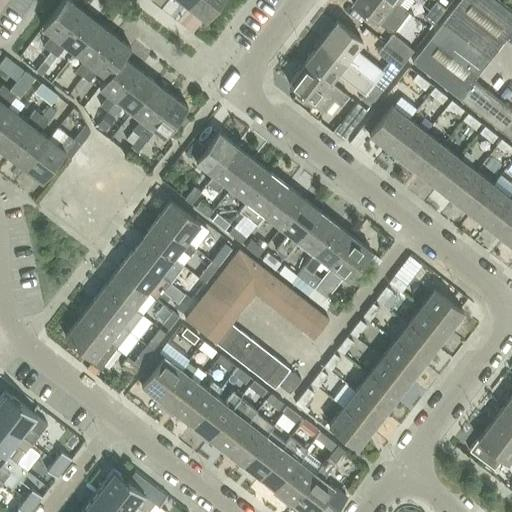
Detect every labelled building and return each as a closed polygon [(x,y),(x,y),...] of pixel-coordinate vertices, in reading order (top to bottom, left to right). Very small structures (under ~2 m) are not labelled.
[(50,50),(81,9),(69,0),(62,0),(42,26),(51,34),(42,44),(50,50)] [(193,0),(189,7),(206,20),(221,0),(193,0)] [(398,4),(392,0),(352,0),(351,1),(389,30),(392,29),(399,20),(401,21),(408,11),(398,4)] [(511,12),(496,0),(458,0),(442,21),(490,59),(505,38),(511,29),(511,12)] [(432,24),(445,8),(435,1),(423,17),(432,24)] [(81,9),(50,50),(57,56),(65,45),(74,52),(98,22),(81,9)] [(414,35),(424,21),(414,13),(403,27),(414,35)] [(336,20),(320,40),(361,73),(382,89),(398,69),(405,59),(384,43),(377,52),(388,61),(382,69),(355,49),(362,40),(336,20)] [(490,59),(442,21),(411,61),(459,98),(474,79),(490,59)] [(83,59),(75,69),(82,75),(114,34),(98,22),(74,52),(83,59)] [(391,33),(384,43),(405,59),(413,49),(391,33)] [(114,34),(82,75),(90,80),(98,70),(106,76),(107,77),(123,56),(130,46),(114,34)] [(320,40),(304,61),(330,81),(331,80),(336,73),(363,93),(359,98),(369,106),(382,89),(361,73),(320,40)] [(106,76),(99,86),(108,93),(100,104),(107,110),(139,68),(123,56),(107,77),(106,76)] [(42,60),(34,70),(36,71),(41,75),(49,66),(42,60)] [(304,61),(287,82),(324,111),(333,100),(340,105),(348,95),(330,81),(304,61)] [(139,68),(107,110),(110,112),(114,115),(122,104),(131,111),(155,81),(139,68)] [(18,76),(17,78),(27,86),(34,77),(24,69),(23,70),(18,76)] [(429,83),(416,73),(411,79),(424,89),(429,83)] [(511,108),(474,79),(459,98),(496,127),(511,108)] [(171,93),(155,81),(131,111),(140,118),(132,129),(139,135),(171,93)] [(33,91),(50,103),(57,94),(40,82),(33,91)] [(0,99),(8,89),(1,84),(0,85),(0,99)] [(446,96),(433,86),(428,93),(441,103),(446,96)] [(0,133),(16,113),(7,106),(15,95),(8,89),(0,99),(0,133)] [(139,135),(145,140),(146,140),(154,129),(164,136),(187,106),(171,93),(139,135)] [(463,109),(450,99),(445,106),(458,116),(463,109)] [(350,130),(366,110),(356,102),(340,123),(350,130)] [(392,104),(368,134),(386,147),(409,117),(393,105),(392,104)] [(48,105),(41,114),(48,120),(55,111),(48,105)] [(511,108),(496,127),(511,139),(511,108)] [(0,149),(9,156),(41,114),(34,109),(25,120),(16,113),(0,133),(0,149)] [(107,110),(96,124),(98,125),(103,129),(104,130),(115,116),(114,115),(110,112),(107,110)] [(480,122),(467,112),(462,119),(475,129),(480,122)] [(25,168),(49,138),(40,131),(48,120),(41,114),(9,156),(25,168)] [(409,117),(386,147),(403,160),(426,130),(409,117)] [(483,125),(478,132),(491,142),(496,135),(483,125)] [(49,138),(25,168),(41,181),(65,150),(74,140),(66,134),(60,129),(57,127),(49,138)] [(426,130),(403,160),(419,173),(443,143),(426,130)] [(212,175),(236,145),(218,131),(195,161),(212,174),(212,175)] [(139,135),(129,147),(136,152),(146,140),(145,140),(139,135)] [(195,137),(183,152),(193,160),(204,146),(205,145),(195,137)] [(511,149),(511,147),(500,138),(495,145),(508,155),(511,149)] [(443,143),(419,173),(436,186),(459,156),(443,143)] [(212,175),(212,174),(206,183),(216,191),(223,183),(229,188),(252,158),(236,145),(212,175)] [(459,156),(436,186),(453,199),(476,169),(459,156)] [(229,188),(226,192),(232,198),(236,193),(246,201),(269,171),(252,158),(229,188)] [(476,169),(453,199),(470,212),(493,182),(476,169)] [(269,171),(246,201),(239,209),(256,222),(263,214),(286,184),(269,171)] [(493,182),(470,212),(486,225),(510,195),(509,195),(493,183),(493,182)] [(286,184),(263,214),(279,227),(303,197),(286,184)] [(194,185),(184,198),(190,203),(200,191),(194,185)] [(510,195),(486,225),(503,238),(511,226),(511,197),(510,196),(510,195)] [(303,197),(279,227),(285,231),(285,235),(274,249),(284,256),(296,240),(319,210),(303,197)] [(169,199),(156,217),(186,241),(200,223),(169,199)] [(200,200),(195,206),(207,216),(212,210),(200,200)] [(336,223),(319,210),(296,240),(313,253),(336,223)] [(216,213),(211,219),(223,229),(228,223),(216,213)] [(156,217),(143,234),(173,258),(182,264),(195,248),(186,241),(156,217)] [(303,265),(296,274),(290,282),(294,285),(307,295),(313,287),(304,281),(311,272),(321,259),(329,266),(353,236),(336,223),(313,253),(303,265)] [(233,226),(228,232),(240,242),(245,235),(233,226)] [(511,226),(503,238),(511,245),(511,226)] [(143,234),(130,251),(160,274),(161,274),(173,258),(143,234)] [(330,266),(320,278),(331,287),(336,291),(346,278),(347,279),(357,266),(369,275),(380,260),(369,251),(370,249),(353,236),(329,266),(330,266)] [(250,239),(245,245),(257,255),(262,249),(250,239)] [(214,256),(210,260),(217,265),(221,260),(230,248),(231,248),(224,243),(222,245),(214,256)] [(254,291),(269,272),(238,248),(184,318),(215,342),(230,323),(242,307),(254,292),(254,291)] [(130,251),(117,267),(148,291),(147,291),(154,297),(157,299),(170,281),(161,274),(160,274),(130,251)] [(266,251),(261,258),(274,269),(280,262),(266,251)] [(210,260),(201,273),(207,278),(217,265),(210,260)] [(290,282),(296,274),(283,264),(278,272),(290,282)] [(117,267),(104,284),(142,313),(154,297),(147,291),(148,291),(117,267)] [(254,291),(254,292),(264,299),(274,307),(284,314),(293,322),(303,330),(313,337),(328,318),(318,310),(308,303),(298,295),(289,287),(279,280),(269,272),(254,291)] [(406,285),(393,275),(388,282),(400,292),(406,285)] [(194,294),(204,282),(197,277),(188,290),(194,294)] [(129,330),(142,313),(104,284),(91,301),(129,330)] [(392,291),(385,285),(375,298),(382,304),(392,291)] [(310,291),(307,295),(311,298),(325,309),(330,301),(324,296),(317,291),(313,287),(310,291)] [(433,288),(419,306),(449,329),(463,311),(433,288)] [(173,305),(181,311),(191,298),(183,292),(183,293),(177,301),(173,305)] [(91,301),(78,317),(116,347),(129,330),(91,301)] [(379,308),(372,302),(362,315),(369,320),(379,308)] [(419,306),(406,323),(436,346),(449,329),(419,306)] [(168,328),(178,316),(171,311),(161,323),(168,328)] [(116,347),(78,317),(64,335),(92,357),(89,360),(99,368),(116,347)] [(366,324),(359,319),(349,332),(356,337),(366,324)] [(230,323),(215,342),(274,388),(278,383),(289,369),(289,368),(230,323)] [(406,323),(394,339),(423,362),(436,346),(406,323)] [(198,337),(185,327),(180,333),(193,343),(198,337)] [(146,343),(153,348),(165,333),(159,328),(146,343)] [(353,341),(346,336),(336,348),(343,354),(353,341)] [(394,339),(381,356),(410,379),(423,362),(394,339)] [(203,340),(198,347),(210,357),(211,357),(216,350),(203,340)] [(133,360),(132,360),(139,366),(140,365),(153,348),(146,343),(133,360)] [(340,358),(333,352),(323,365),(330,370),(340,358)] [(233,363),(220,353),(215,360),(227,370),(233,363)] [(157,398),(180,368),(163,354),(140,384),(157,398)] [(127,356),(121,363),(134,372),(139,366),(132,360),(127,356)] [(381,356),(368,373),(397,396),(410,379),(381,356)] [(174,411),(197,381),(190,375),(195,367),(187,361),(181,369),(180,368),(157,398),(155,401),(166,410),(169,407),(174,411)] [(236,366),(231,372),(232,372),(244,383),(249,376),(236,366)] [(289,369),(278,383),(289,392),(300,377),(289,369)] [(327,374),(320,369),(310,382),(317,387),(327,374)] [(397,396),(368,373),(355,389),(384,412),(397,396)] [(266,389),(253,379),(248,386),(261,395),(266,389)] [(204,386),(197,381),(174,411),(191,424),(214,394),(218,388),(209,381),(204,386)] [(313,392),(306,387),(296,399),(303,405),(313,392)] [(4,390),(0,395),(0,418),(31,443),(47,423),(36,415),(4,390)] [(354,390),(342,406),(371,429),(384,413),(354,390)] [(191,424),(188,427),(200,436),(202,433),(207,437),(239,397),(231,391),(223,401),(214,394),(191,424)] [(283,402),(270,392),(265,399),(278,409),(283,402)] [(511,393),(503,405),(511,411),(511,393)] [(239,397),(207,437),(224,450),(255,410),(239,397)] [(299,415),(287,405),(282,412),(294,421),(299,415)] [(511,411),(503,405),(490,422),(511,437),(511,411)] [(371,429),(342,406),(328,424),(358,447),(371,429)] [(255,410),(224,450),(241,463),(264,433),(265,434),(272,425),(255,412),(256,411),(255,410)] [(0,418),(0,448),(6,453),(6,454),(16,462),(31,443),(0,418)] [(303,418),(298,425),(311,434),(316,428),(303,418)] [(511,437),(490,422),(477,439),(502,458),(507,462),(511,465),(511,437)] [(264,433),(241,463),(258,476),(284,441),(269,429),(265,434),(264,433)] [(320,431),(315,437),(315,438),(324,445),(328,447),(333,441),(320,431)] [(289,435),(258,476),(274,488),(272,492),(298,459),(307,448),(289,435)] [(502,458),(477,439),(469,450),(494,469),(502,458)] [(291,502),(289,505),(298,511),(302,511),(303,511),(304,511),(311,511),(316,506),(323,511),(333,511),(345,496),(332,486),(332,485),(322,477),(344,449),(336,444),(314,472),(291,502)] [(6,453),(0,448),(0,479),(2,481),(9,472),(0,464),(0,460),(6,454),(6,453)] [(34,449),(25,460),(35,468),(44,458),(34,449)] [(46,469),(56,477),(71,458),(60,450),(46,469)] [(314,472),(298,459),(272,492),(283,500),(285,497),(291,502),(314,472)] [(113,468),(97,487),(129,511),(146,511),(148,510),(154,502),(158,505),(167,495),(139,473),(132,483),(127,479),(113,468)] [(129,511),(97,487),(83,506),(89,511),(129,511)] [(16,507),(22,511),(29,511),(41,496),(31,488),(16,507)]
